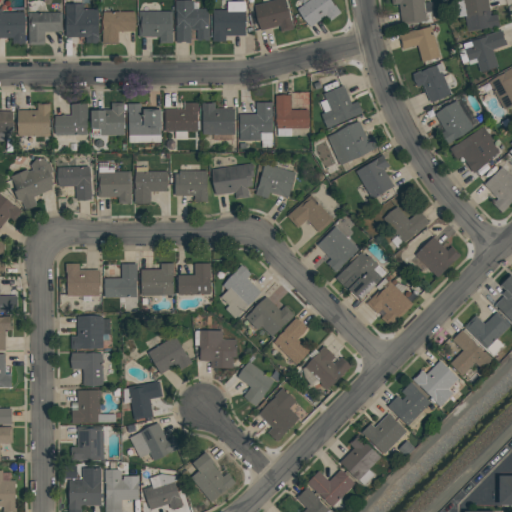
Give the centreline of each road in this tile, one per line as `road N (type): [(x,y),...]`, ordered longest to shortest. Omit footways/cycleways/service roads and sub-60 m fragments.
road 1 (residential): [(50,244),(69,236),(257,235),(384,366)]
road 2 (residential): [(241,511),(511,235)]
road 3 (residential): [(0,77),(234,73),(371,39)]
road 4 (residential): [(362,0),(381,87),(419,165),(493,254)]
road 5 (residential): [(50,244),(43,261),(40,511)]
